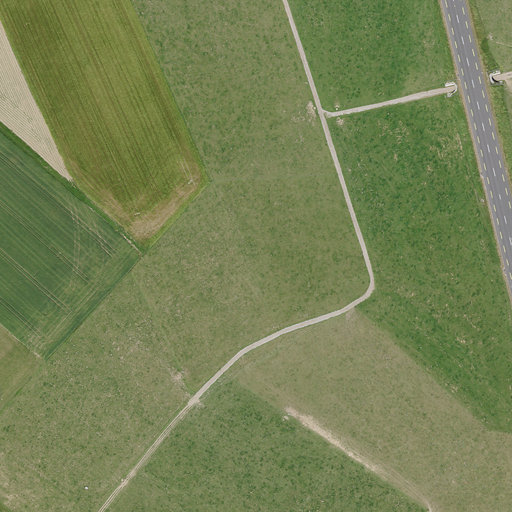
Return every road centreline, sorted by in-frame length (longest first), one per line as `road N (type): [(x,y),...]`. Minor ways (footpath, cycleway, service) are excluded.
road 1 (track): [(285,0),(370,290),(339,313),(243,352),(101,511)]
road 2 (secondary): [(454,0),(511,242)]
road 3 (track): [(511,73),(322,117)]
